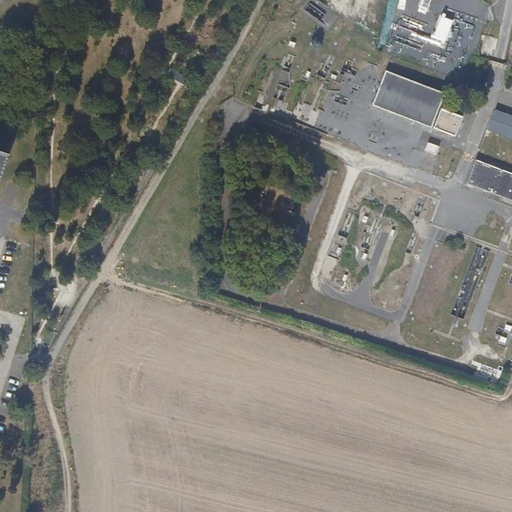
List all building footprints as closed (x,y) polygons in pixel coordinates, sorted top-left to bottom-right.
[(493,45),(485,43),(483,54),(491,56),(493,45)] [(385,71),(371,104),(430,127),(444,94),(385,71)] [(462,116),(440,107),(433,127),(454,135),(462,116)] [(511,117),(494,110),(487,129),(511,138),(511,117)] [(438,146),(427,142),(424,150),(435,154),(438,146)] [(511,173),(479,161),(470,185),(511,200),(511,173)]
